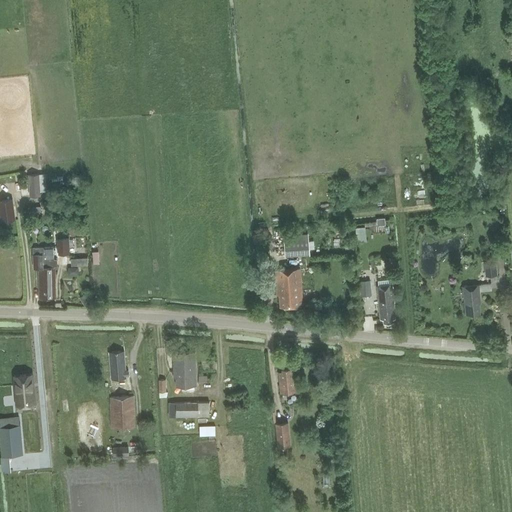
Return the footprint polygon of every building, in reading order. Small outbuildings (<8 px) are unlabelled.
[(29,197),(40,196),(39,191),(44,191),(43,174),(28,175),(29,197)] [(11,199),(0,200),(0,220),(14,219),(11,199)] [(367,241),(365,226),(357,227),(358,242),(367,241)] [(286,257),(309,255),(307,234),(284,236),(286,257)] [(75,240),(57,240),(57,252),(58,252),(58,254),(70,254),(70,253),(73,253),(73,251),(75,251),(75,240)] [(42,295),(42,298),(51,298),(51,295),(54,295),(54,247),(33,248),(33,254),(33,268),(38,268),(38,295),(42,295)] [(91,263),(91,256),(74,256),(75,264),(91,263)] [(486,276),(497,275),(496,262),(485,263),(486,276)] [(81,265),(70,266),(71,274),(82,273),(81,265)] [(279,307),(302,305),(299,268),(274,270),(276,296),(278,296),(279,307)] [(370,295),(368,281),(359,282),(360,296),(370,295)] [(391,284),(376,286),(380,320),(383,320),(383,323),(392,322),(392,319),(395,319),(391,284)] [(478,300),(480,300),(479,285),(462,286),(465,314),(480,312),(478,300)] [(86,293),(79,297),(85,307),(92,302),(86,293)] [(111,379),(126,378),(124,351),(109,352),(111,379)] [(179,356),(173,356),(174,378),(176,378),(176,386),(182,386),(183,392),(193,392),(193,386),(196,385),(195,352),(179,353),(179,356)] [(279,393),(294,392),(293,371),(290,372),(289,368),(281,369),(281,372),(278,372),(279,393)] [(34,404),(32,374),(14,376),(17,406),(34,404)] [(110,397),(111,428),(135,427),(134,396),(110,397)] [(176,417),(209,417),(209,402),(168,402),(168,417),(176,417)] [(0,441),(1,457),(22,455),(19,416),(14,417),(0,417),(0,441)] [(203,434),(219,433),(218,424),(203,425),(203,434)] [(291,446),(289,424),(276,425),(278,447),(291,446)] [(129,445),(113,445),(113,456),(129,456),(129,445)]
